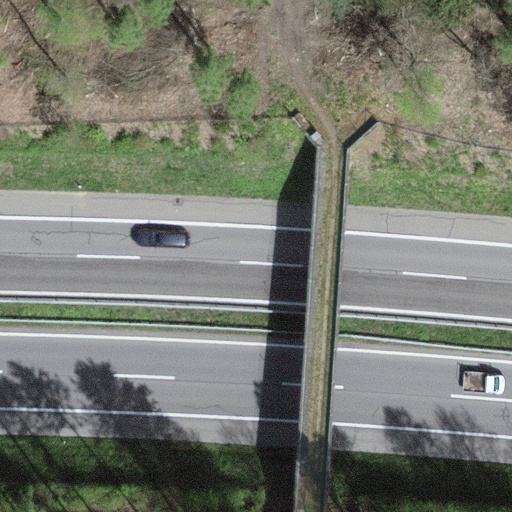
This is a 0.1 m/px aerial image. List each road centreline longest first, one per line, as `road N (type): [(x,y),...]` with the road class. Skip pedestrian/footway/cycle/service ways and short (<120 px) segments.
road 1 (motorway): [(0,373),(233,382),(511,406)]
road 2 (motorway): [(511,287),(0,259)]
road 3 (track): [(312,0),(309,129)]
